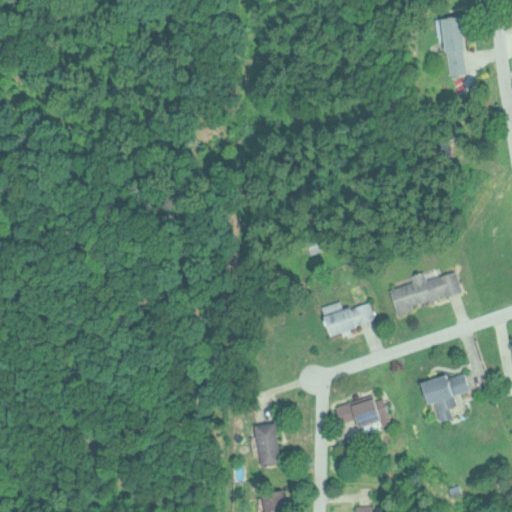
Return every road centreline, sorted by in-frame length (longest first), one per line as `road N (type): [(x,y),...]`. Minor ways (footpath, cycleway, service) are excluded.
road 1 (residential): [(511,307),(317,375),(316,511)]
road 2 (residential): [(490,0),(511,131)]
